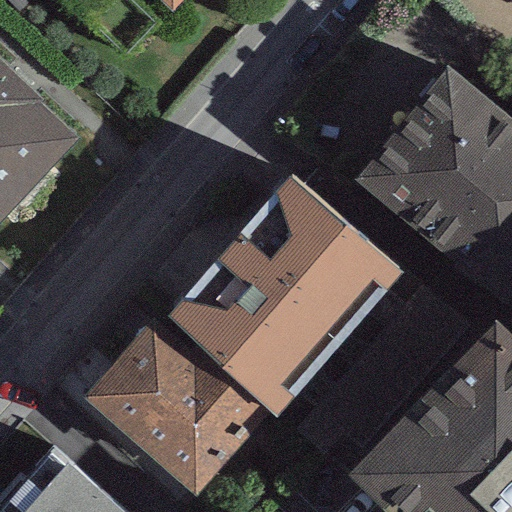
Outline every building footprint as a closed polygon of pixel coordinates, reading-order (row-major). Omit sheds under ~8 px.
[(150,0),(170,19),(188,0),(150,0)] [(45,108),(0,65),(0,228),(78,146),(41,112),(45,108)] [(511,306),(511,125),(443,73),(352,190),(508,311),(511,306)] [(400,286),(288,187),(162,329),(259,412),(276,427),(400,286)] [(187,496),(259,412),(162,329),(155,323),(82,407),(187,496)] [(511,511),(511,348),(496,336),(345,490),(368,511),(511,511)] [(0,511),(102,511),(44,461),(0,511)]
